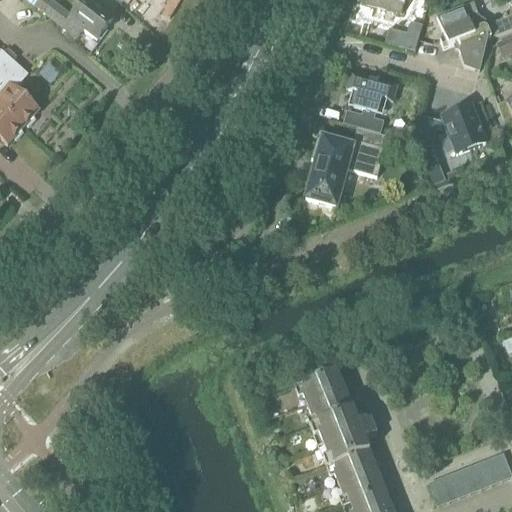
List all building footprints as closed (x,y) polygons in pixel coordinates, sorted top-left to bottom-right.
[(27,0),(65,29),(63,30),(76,40),(83,32),(97,42),(99,40),(101,42),(107,33),(105,31),(113,22),(86,1),(72,20),(47,0),(46,0),(27,0)] [(368,0),(367,7),(401,16),(405,0),(368,0)] [(473,6),(436,20),(442,36),(440,37),(440,42),(444,52),(458,46),(460,50),(458,57),(464,71),(478,75),(479,75),(487,43),(511,33),(511,7),(509,7),(508,13),(506,17),(503,20),(500,23),(496,24),(491,25),(486,24),(482,21),(479,19),(478,17),(476,12),(473,6)] [(501,61),(509,58),(504,44),(496,47),(501,61)] [(0,53),(0,108),(24,130),(39,114),(15,91),(27,78),(12,65),(17,60),(8,52),(3,57),(0,53)] [(351,77),(346,92),(358,95),(354,111),(364,113),(362,119),(373,122),(374,116),(377,117),(381,101),(393,105),(397,89),(351,77)] [(511,101),(505,104),(497,107),(506,128),(511,125),(511,101)] [(0,108),(0,140),(0,141),(8,148),(24,130),(0,108)] [(416,139),(414,148),(431,153),(431,152),(437,133),(441,135),(446,133),(457,158),(486,147),(471,109),(442,120),(443,123),(440,125),(422,120),(416,139)] [(344,128),(357,132),(379,138),(382,125),(373,123),(373,122),(362,119),(347,115),(344,128)] [(316,164),(305,203),(336,211),(347,173),(377,181),(388,140),(379,138),(357,132),(353,144),(319,135),(311,163),(316,164)] [(487,315),(483,305),(474,309),(479,319),(487,315)] [(303,397),(308,408),(345,394),(337,373),(295,389),(299,399),(303,397)] [(308,421),(311,430),(353,413),(345,394),(308,408),(312,420),(308,421)] [(267,400),(259,404),(263,415),(272,411),(267,400)] [(323,448),(373,429),(371,423),(366,425),(365,422),(358,425),(353,413),(311,430),(315,438),(319,437),(323,448)] [(327,470),(369,454),(365,442),(376,437),(373,429),(323,448),(328,459),(324,461),(327,470)] [(335,478),(339,489),(377,474),(369,454),(327,470),(331,480),(335,478)] [(493,461),(502,485),(511,481),(511,479),(503,457),(493,461)] [(502,485),(493,461),(482,466),(491,489),(502,485)] [(480,493),(491,489),(482,466),(471,470),(480,493)] [(461,474),(470,498),(480,493),(471,470),(461,474)] [(339,501),(343,511),(385,494),(377,474),(339,489),(343,499),(339,501)] [(459,502),(470,498),(461,474),(450,478),(459,502)] [(439,482),(448,506),(459,502),(450,478),(439,482)] [(438,510),(448,506),(439,482),(428,487),(438,510)] [(391,511),(385,494),(343,511),(391,511)]
